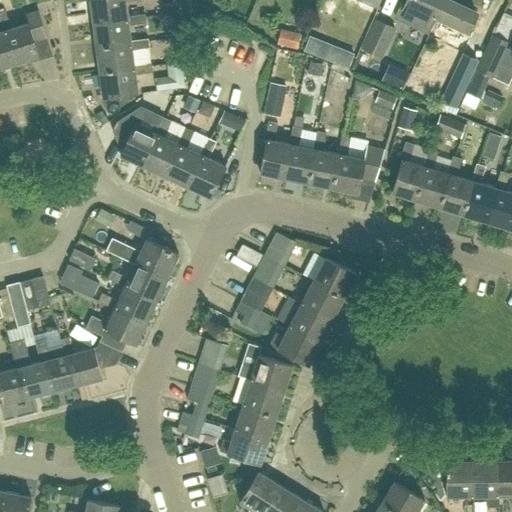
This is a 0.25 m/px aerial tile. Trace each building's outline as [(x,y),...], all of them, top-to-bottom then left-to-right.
[(127,18),(127,16),(125,1),(128,0),(89,0),(93,23),(127,18)] [(357,0),(377,8),(380,0),(357,0)] [(429,33),(436,17),(444,0),(406,0),(407,0),(405,0),(402,0),(395,17),(429,33)] [(448,0),(444,0),(436,17),(460,28),(452,44),(463,48),(471,31),(468,29),(476,13),(448,0)] [(4,30),(14,63),(39,56),(34,41),(47,37),(39,10),(25,14),(27,23),(11,28),(5,11),(0,12),(0,25),(2,31),(4,30)] [(154,14),(155,23),(176,20),(175,10),(154,14)] [(131,43),(130,40),(128,25),(146,23),(145,14),(127,16),(127,18),(93,23),(96,47),(131,43)] [(382,59),(396,29),(374,19),(360,49),(382,59)] [(4,30),(2,31),(0,31),(0,67),(14,63),(4,30)] [(282,30),(279,44),(299,49),(302,34),(282,30)] [(511,75),(511,47),(507,45),(509,42),(492,34),(476,70),(490,76),(508,85),(511,75)] [(134,67),(134,65),(132,50),(149,47),(148,38),(130,40),(131,43),(96,47),(99,72),(134,67)] [(462,54),(448,84),(463,91),(466,83),(477,61),(462,54)] [(322,63),(309,61),(307,71),(320,74),(322,63)] [(170,89),(184,87),(185,86),(182,62),(166,64),(170,89)] [(134,67),(99,72),(103,97),(137,93),(135,74),(152,72),(151,63),(134,65),(134,67)] [(461,104),(475,110),(490,76),(476,70),(461,104)] [(357,81),(353,98),(358,99),(364,96),(370,91),(370,86),(357,81)] [(271,82),(264,113),(280,117),(287,85),(271,82)] [(487,90),(481,103),(495,109),(501,96),(487,90)] [(379,91),(375,102),(393,109),(397,98),(379,91)] [(181,107),(193,113),(198,101),(187,95),(181,107)] [(214,106),(201,101),(197,112),(204,115),(211,113),(214,106)] [(157,134),(155,133),(141,126),(148,110),(140,106),(132,123),(134,124),(119,154),(142,165),(157,134)] [(403,108),(398,125),(413,129),(418,112),(403,108)] [(230,123),(234,114),(224,110),(219,122),(225,125),(230,123)] [(294,115),(292,126),(293,126),(301,128),(304,117),(294,115)] [(461,137),(465,125),(446,118),(440,116),(435,128),(461,137)] [(180,144),(178,143),(164,136),(171,121),(162,117),(155,133),(157,134),(142,165),(165,176),(180,144)] [(291,143),(289,143),(274,140),(277,123),(268,121),(264,139),(266,139),(259,173),(284,178),(291,143)] [(315,148),(313,148),(298,145),(301,128),(293,126),(292,126),(289,143),(291,143),(284,178),(308,183),(315,148)] [(202,155),(200,154),(186,147),(193,131),(185,127),(178,143),(180,144),(165,176),(187,186),(202,155)] [(339,153),(337,153),(322,150),(326,133),(316,131),(313,148),(315,148),(308,183),(333,188),(339,153)] [(339,153),(333,188),(357,193),(361,177),(375,180),(384,150),(363,145),(360,158),(346,155),(350,138),(341,136),(337,153),(339,153)] [(202,155),(187,186),(210,197),(225,165),(208,157),(216,141),(208,138),(200,154),(202,155)] [(426,166),(423,165),(409,161),(414,144),(405,141),(399,159),(401,160),(391,192),(415,200),(426,166)] [(449,173),(447,173),(432,168),(437,151),(429,149),(423,165),(426,166),(415,200),(439,207),(449,173)] [(473,181),(471,180),(456,175),(461,159),(452,156),(447,173),(449,173),(439,207),(463,214),(473,181)] [(494,187),(480,183),(485,166),(476,163),(471,180),(473,181),(463,214),(487,221),(497,188),(494,187)] [(511,223),(511,192),(503,190),(509,173),(500,170),(495,187),(494,187),(497,188),(487,221),(510,229),(511,223)] [(94,218),(108,225),(113,215),(99,208),(94,218)] [(264,254),(284,265),(296,242),(276,231),(264,254)] [(135,262),(167,276),(178,253),(146,238),(140,251),(112,237),(106,250),(135,263),(135,262)] [(74,248),(69,259),(91,270),(96,258),(74,248)] [(241,252),(237,260),(256,268),(260,260),(241,252)] [(275,283),(284,265),(264,254),(258,265),(268,270),(264,277),(275,283)] [(313,280),(344,296),(356,273),(325,256),(313,280)] [(157,298),(167,276),(135,262),(135,263),(128,277),(112,270),(108,278),(124,286),(125,284),(157,298)] [(80,274),(74,288),(91,297),(98,282),(80,274)] [(38,307),(50,304),(43,275),(30,279),(38,307)] [(263,306),(273,288),(252,277),(246,287),(256,292),(252,300),(263,306)] [(332,319),(344,296),(313,280),(301,303),(332,319)] [(17,326),(30,323),(19,282),(6,285),(17,326)] [(146,321),(157,298),(125,284),(124,286),(117,300),(101,292),(97,301),(113,308),(114,306),(146,321)] [(251,328),(261,310),(240,300),(235,310),(244,315),(240,322),(251,328)] [(320,341),(332,319),(301,303),(295,315),(288,311),(283,322),(320,341)] [(135,344),(146,321),(114,306),(113,308),(107,322),(91,315),(85,328),(101,335),(99,341),(122,351),(127,340),(135,344)] [(308,365),(320,341),(283,322),(289,326),(283,337),(277,333),(270,345),(308,365)] [(122,351),(99,341),(97,347),(74,352),(69,336),(60,339),(62,345),(65,355),(68,354),(76,384),(101,378),(99,368),(116,364),(122,351)] [(198,362),(220,369),(228,345),(205,338),(198,362)] [(44,360),(40,361),(30,363),(24,339),(10,343),(12,351),(16,367),(20,366),(28,397),(52,390),(44,360)] [(65,355),(62,345),(48,348),(46,339),(35,341),(40,361),(44,360),(52,390),(76,384),(68,354),(65,355)] [(241,364),(238,376),(240,376),(250,379),(284,390),(292,365),(258,354),(254,367),(241,364)] [(212,394),(220,369),(198,362),(190,387),(212,394)] [(20,366),(16,367),(0,371),(0,370),(0,393),(3,403),(28,397),(20,366)] [(242,403),(276,414),(284,390),(250,379),(240,376),(233,401),(242,403)] [(206,413),(212,394),(190,387),(186,398),(196,401),(193,409),(206,413)] [(268,439),(276,414),(242,403),(235,428),(268,439)] [(198,437),(204,418),(182,411),(178,422),(188,425),(185,433),(198,437)] [(260,464),(268,439),(235,428),(230,441),(223,439),(220,451),(260,464)] [(511,459),(498,460),(498,495),(510,495),(510,505),(511,504),(511,459)] [(446,496),(472,495),(472,460),(446,461),(446,496)] [(498,495),(498,460),(472,460),(472,495),(485,495),(485,505),(498,505),(498,495)] [(246,511),(263,511),(280,485),(258,471),(240,501),(250,507),(246,511)] [(213,496),(227,492),(221,474),(208,478),(213,496)] [(380,503),(395,511),(416,511),(424,499),(394,481),(380,503)] [(293,511),(302,499),(280,485),(263,511),(293,511)] [(1,511),(27,511),(30,496),(5,491),(1,511)] [(79,511),(69,510),(68,511),(116,511),(118,505),(87,499),(84,511),(79,511)] [(323,511),(302,499),(293,511),(323,511)] [(395,511),(380,503),(374,511),(395,511)]
